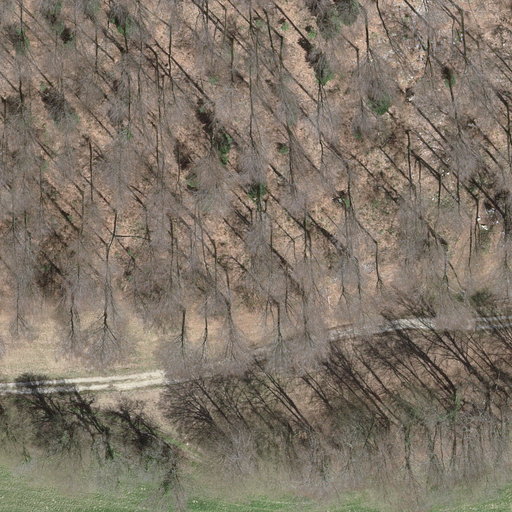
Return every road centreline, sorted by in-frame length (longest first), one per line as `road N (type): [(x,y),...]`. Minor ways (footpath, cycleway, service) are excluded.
road 1 (track): [(0,393),(168,376),(340,333),(511,323)]
road 2 (track): [(20,393),(157,433),(202,462),(266,486),(333,490),(511,467)]
